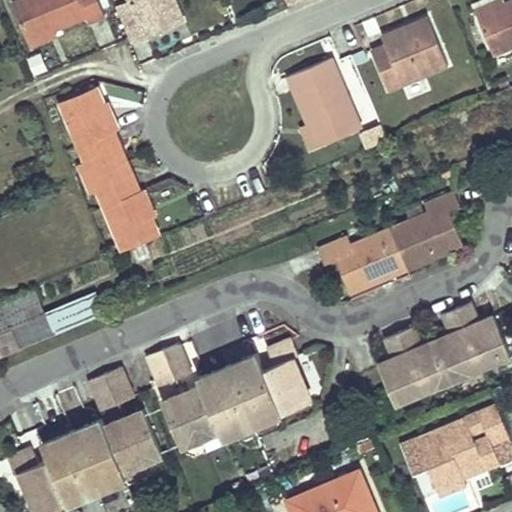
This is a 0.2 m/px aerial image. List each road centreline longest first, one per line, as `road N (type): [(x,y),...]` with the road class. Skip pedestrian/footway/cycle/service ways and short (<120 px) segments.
road 1 (residential): [(0,383),(258,272),(339,317),(483,260),(511,176)]
road 2 (residential): [(193,52),(157,85),(156,121),(177,149),(205,159),(235,152),(261,121),(259,82),(231,54)]
road 3 (residential): [(327,0),(193,52)]
